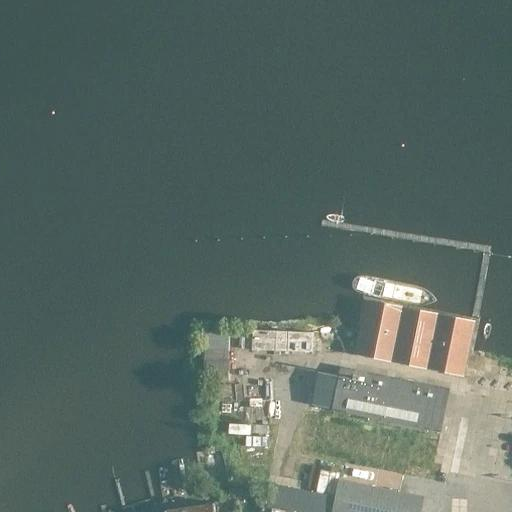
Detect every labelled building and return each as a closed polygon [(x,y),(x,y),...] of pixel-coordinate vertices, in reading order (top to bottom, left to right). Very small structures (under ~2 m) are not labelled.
[(360,333),(356,354),(464,376),(470,346),(474,322),(367,301),(360,333)] [(229,333),(202,332),(201,350),(228,351),(229,333)] [(233,334),(233,350),(252,351),(252,352),(311,354),(312,335),(253,332),(252,335),(233,334)] [(318,373),(312,405),(331,409),(331,411),(439,433),(448,391),(340,369),(338,377),(318,373)] [(330,491),(335,473),(325,470),(320,488),(330,491)] [(333,505),(331,511),(419,511),(423,497),(339,479),(335,498),(333,505)] [(335,498),(265,485),(261,506),(273,509),(288,511),(331,511),(333,505),(335,498)] [(232,490),(230,497),(242,499),(243,491),(237,490),(232,490)] [(165,511),(215,511),(214,503),(165,511)]
